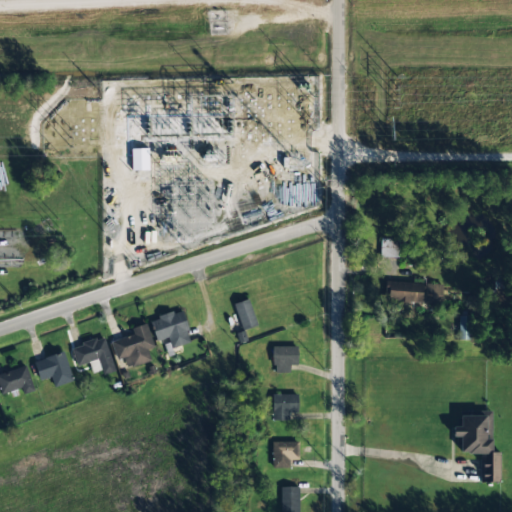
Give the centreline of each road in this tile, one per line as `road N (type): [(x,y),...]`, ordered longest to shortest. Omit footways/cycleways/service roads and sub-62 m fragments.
road 1 (tertiary): [(338,216),(0,330)]
road 2 (tertiary): [(338,511),(338,216)]
road 3 (residential): [(338,216),(338,0)]
road 4 (residential): [(338,159),(511,154)]
